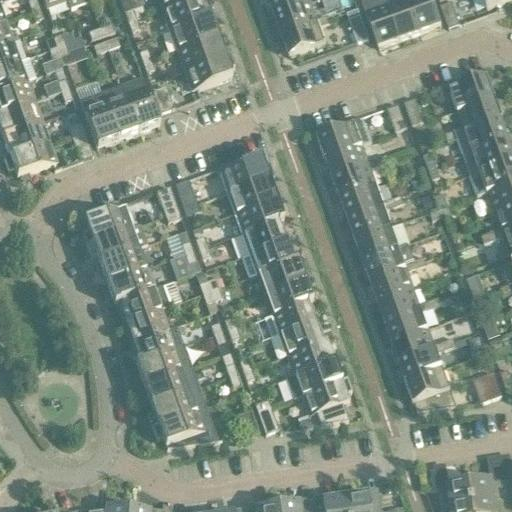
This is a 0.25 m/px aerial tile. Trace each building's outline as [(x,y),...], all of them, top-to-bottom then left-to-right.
[(66,4),(64,0),(41,0),(45,12),(66,4)] [(64,0),(66,4),(69,13),(90,6),(87,0),(64,0)] [(198,1),(197,0),(158,0),(163,14),(198,1)] [(311,7),(308,0),(267,0),(275,20),(311,7)] [(400,45),(383,0),(380,0),(362,7),(379,53),(400,45)] [(420,38),(407,2),(411,0),(401,0),(403,3),(387,9),(383,0),(400,45),(420,38)] [(441,30),(430,0),(411,0),(407,2),(420,38),(441,30)] [(511,0),(481,0),(487,14),(511,4),(511,0)] [(205,21),(198,1),(163,14),(170,34),(209,20),(209,19),(205,21)] [(39,13),(36,3),(27,6),(31,16),(39,13)] [(460,29),(452,6),(440,10),(449,33),(460,29)] [(282,41),(328,24),(326,20),(317,23),(311,7),(275,20),(282,41)] [(43,23),(39,13),(31,16),(35,26),(43,23)] [(369,43),(358,13),(347,17),(358,47),(369,43)] [(136,24),(132,14),(124,17),(128,27),(136,24)] [(216,40),(212,28),(209,20),(170,34),(177,54),(216,40)] [(140,34),(136,24),(128,27),(131,37),(140,34)] [(326,49),(320,32),(329,28),(328,24),(282,41),(290,62),(326,49)] [(0,49),(11,46),(4,26),(0,26),(0,49)] [(114,37),(112,28),(100,33),(103,41),(114,37)] [(103,41),(100,33),(88,37),(91,45),(103,41)] [(65,49),(61,39),(53,42),(57,52),(65,49)] [(224,61),(223,60),(216,40),(177,54),(185,75),(224,61)] [(57,52),(53,42),(45,45),(49,55),(57,52)] [(119,51),(116,42),(105,46),(108,55),(119,51)] [(0,72),(19,66),(11,46),(0,49),(0,72)] [(108,55),(105,46),(93,51),(96,59),(108,55)] [(69,59),(65,49),(57,52),(60,62),(69,59)] [(60,62),(57,52),(49,55),(52,65),(60,62)] [(151,64),(147,54),(139,57),(142,67),(151,64)] [(231,82),(228,74),(234,72),(229,58),(223,60),(224,61),(185,75),(193,96),(231,82)] [(19,66),(0,72),(0,95),(26,87),(35,83),(28,63),(19,66)] [(154,74),(151,64),(142,67),(146,77),(154,74)] [(495,102),(488,81),(450,95),(457,116),(495,102)] [(159,131),(142,83),(121,91),(138,139),(159,131)] [(69,94),(65,84),(57,87),(60,97),(69,94)] [(0,118),(33,107),(26,87),(0,95),(0,118)] [(138,139),(121,91),(100,98),(118,146),(138,139)] [(174,113),(166,91),(152,95),(161,118),(174,113)] [(72,104),(69,94),(60,97),(64,107),(72,104)] [(118,146),(100,98),(79,105),(95,150),(96,153),(118,146)] [(503,123),(495,102),(457,116),(463,132),(465,136),(501,123),(501,124),(503,123)] [(424,126),(415,103),(404,107),(412,131),(424,126)] [(41,127),(33,107),(0,118),(0,136),(2,141),(41,127)] [(407,133),(398,109),(387,113),(395,137),(407,133)] [(372,147),(363,122),(352,126),(353,129),(317,142),(324,163),(372,147)] [(508,143),(501,124),(501,123),(465,136),(463,132),(454,135),(457,144),(463,160),(508,143)] [(48,148),(41,127),(2,141),(9,160),(9,162),(48,148)] [(83,135),(81,127),(67,132),(70,139),(83,135)] [(93,161),(83,135),(70,139),(80,166),(93,161)] [(457,144),(454,135),(444,139),(447,147),(457,144)] [(511,164),(511,153),(508,143),(463,160),(470,180),(511,164)] [(369,170),(368,166),(362,150),(372,147),(324,163),(325,164),(326,163),(333,183),(369,170)] [(55,168),(48,148),(9,162),(9,160),(3,162),(8,176),(14,174),(17,182),(55,168)] [(432,157),(423,160),(427,172),(433,170),(436,169),(432,157)] [(390,168),(387,159),(377,163),(380,171),(390,168)] [(274,183),(269,169),(263,171),(260,162),(222,176),(229,198),(268,184),(268,185),(274,183)] [(377,191),(371,175),(380,171),(377,163),(368,166),(369,170),(333,183),(341,204),(377,191)] [(511,187),(511,164),(470,180),(477,200),(487,197),(511,187)] [(438,182),(433,170),(427,172),(432,184),(438,182)] [(275,204),(268,185),(268,184),(229,198),(236,218),(275,204)] [(197,209),(188,185),(175,190),(184,214),(197,209)] [(511,210),(511,187),(487,197),(494,217),(511,210)] [(384,211),(383,207),(377,191),(341,204),(348,224),(384,211)] [(178,216),(169,192),(156,196),(165,221),(178,216)] [(435,202),(439,214),(449,211),(445,198),(435,202)] [(405,208),(402,200),(392,203),(395,212),(405,208)] [(391,231),(386,215),(395,212),(392,203),(383,207),(384,211),(348,224),(355,244),(391,231)] [(283,224),(280,216),(275,204),(236,218),(244,238),(283,224)] [(200,217),(197,209),(184,214),(186,221),(200,217)] [(501,238),(511,233),(511,210),(494,217),(500,233),(501,238)] [(452,219),(449,211),(439,214),(442,222),(452,219)] [(130,233),(123,212),(84,226),(87,234),(81,236),(86,249),(130,233)] [(442,222),(439,214),(429,218),(432,226),(442,222)] [(181,223),(178,216),(165,221),(167,228),(181,223)] [(286,246),(280,227),(283,225),(283,224),(244,238),(251,258),(242,262),(286,246)] [(147,250),(140,230),(130,233),(86,249),(90,262),(96,260),(99,268),(138,254),(147,250)] [(399,252),(391,231),(355,244),(363,265),(399,252)] [(511,257),(511,233),(501,238),(500,233),(491,237),(494,245),(503,242),(509,259),(511,257)] [(494,245),(491,237),(481,240),(484,249),(494,245)] [(207,252),(203,242),(195,245),(198,255),(207,252)] [(293,265),(286,246),(242,262),(249,282),(258,279),(297,265),(297,264),(293,265)] [(193,257),(189,247),(181,250),(184,260),(193,257)] [(408,248),(399,252),(363,265),(370,285),(406,272),(404,268),(414,265),(408,248)] [(210,262),(207,252),(198,255),(202,265),(210,262)] [(145,274),(138,254),(99,268),(106,288),(145,274)] [(196,267),(193,257),(184,260),(188,270),(196,267)] [(427,270),(424,261),(414,265),(417,273),(427,270)] [(304,285),(300,273),(297,265),(258,279),(266,299),(304,285)] [(413,292),(408,277),(417,273),(414,265),(404,268),(406,272),(370,285),(377,305),(413,292)] [(511,266),(502,270),(509,289),(511,288),(511,266)] [(152,294),(145,274),(106,288),(114,308),(152,294)] [(218,293),(215,283),(207,286),(210,296),(218,293)] [(312,306),(309,298),(304,285),(266,299),(273,319),(312,306)] [(210,296),(207,286),(198,289),(202,299),(210,296)] [(511,288),(509,289),(500,293),(503,301),(511,297),(511,288)] [(124,327),(160,314),(169,311),(162,291),(152,294),(114,308),(114,309),(117,308),(124,327)] [(421,313),(419,309),(413,292),(377,305),(385,326),(421,313)] [(222,303),(218,293),(210,296),(214,306),(222,303)] [(214,306),(210,296),(202,299),(206,309),(214,306)] [(441,310),(438,302),(429,306),(432,314),(441,310)] [(316,327),(309,308),(312,307),(312,306),(273,319),(264,323),(271,343),(316,327)] [(428,333),(422,317),(432,314),(429,306),(419,309),(421,313),(385,326),(392,346),(428,333)] [(167,335),(160,314),(124,327),(131,347),(167,335)] [(236,333),(232,323),(224,326),(228,336),(236,333)] [(323,346),(316,327),(271,343),(278,364),(288,360),(326,346),(326,345),(323,346)] [(222,338),(218,328),(210,331),(214,341),(222,338)] [(184,352),(176,331),(167,335),(131,347),(138,366),(135,368),(135,369),(184,352)] [(240,343),(236,333),(228,336),(231,346),(240,343)] [(434,350),(428,333),(392,346),(399,366),(435,353),(434,350)] [(226,348),(222,338),(214,341),(217,351),(226,348)] [(456,351),(453,343),(443,346),(446,355),(456,351)] [(334,366),(329,354),(326,346),(288,360),(295,380),(334,366)] [(443,373),(437,358),(446,355),(443,346),(434,350),(435,353),(399,366),(406,386),(405,387),(443,373)] [(143,389),(191,372),(184,352),(135,369),(143,389)] [(251,373),(247,363),(239,367),(242,376),(251,373)] [(346,383),(341,386),(334,366),(295,380),(286,384),(293,404),(302,401),(347,385),(346,383)] [(237,378),(233,369),(225,372),(228,381),(237,378)] [(198,392),(191,372),(143,389),(150,410),(198,392)] [(254,384),(251,373),(242,376),(246,387),(254,384)] [(456,411),(443,373),(405,387),(413,409),(414,408),(417,417),(456,411)] [(511,384),(508,374),(500,377),(504,387),(511,384)] [(502,400),(493,377),(483,381),(492,404),(502,400)] [(241,390),(237,378),(228,381),(233,393),(241,390)] [(492,404),(483,381),(472,385),(481,408),(492,404)] [(348,428),(341,410),(349,408),(346,399),(351,397),(347,385),(302,401),(310,422),(315,420),(319,432),(348,428)] [(205,413),(198,392),(150,410),(153,417),(147,419),(152,432),(205,413)] [(257,417),(270,412),(267,405),(254,410),(257,417)] [(278,435),(270,412),(257,417),(265,440),(278,435)] [(218,447),(205,413),(152,432),(156,445),(162,443),(165,451),(167,454),(218,447)] [(245,443),(258,438),(250,415),(237,420),(245,443)] [(511,511),(511,480),(511,481),(511,483),(502,484),(506,511),(511,511)] [(506,511),(502,484),(492,486),(492,483),(470,487),(473,511),(506,511)] [(473,511),(470,487),(447,490),(448,493),(437,494),(439,511),(473,511)] [(379,511),(378,498),(358,501),(357,499),(344,501),(345,511),(379,511)] [(345,511),(344,501),(330,503),(330,505),(311,508),(311,511),(345,511)]
